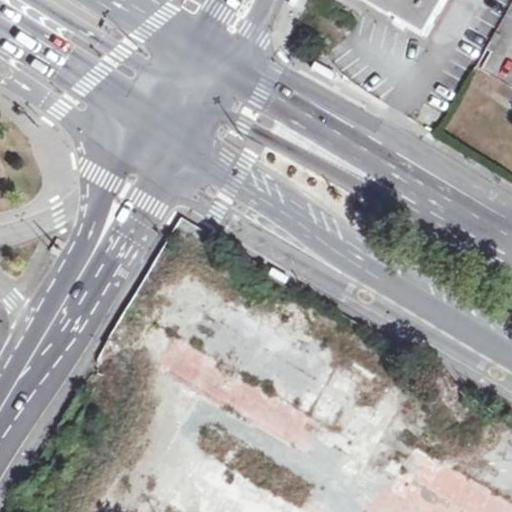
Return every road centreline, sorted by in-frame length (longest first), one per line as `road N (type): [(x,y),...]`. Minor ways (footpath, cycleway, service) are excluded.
road 1 (secondary): [(183,159),(511,355)]
road 2 (secondary): [(511,248),(475,241),(249,128),(207,116)]
road 3 (secondary): [(511,230),(236,67)]
road 4 (tertiary): [(101,204),(93,236),(14,389)]
road 5 (tertiary): [(75,305),(163,146)]
road 6 (tertiary): [(75,305),(183,159)]
road 7 (secondary): [(0,1),(148,91)]
road 8 (unknown): [(449,318),(446,373),(458,409),(511,462)]
road 9 (secondary): [(0,26),(129,125)]
